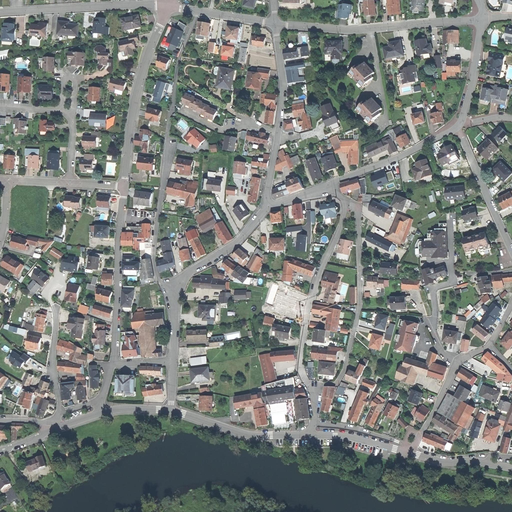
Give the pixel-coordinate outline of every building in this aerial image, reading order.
[(368,12),(373,12),(373,6),(372,6),(372,4),(373,4),(372,0),(361,0),(362,2),(363,13),(368,12)] [(387,8),(387,12),(392,12),(398,11),(396,0),(381,0),(382,1),(385,3),(387,3),(387,8)] [(416,9),(422,10),(422,4),(421,3),(421,2),(423,1),(422,0),(410,0),(410,5),(412,5),(411,9),(416,9)] [(337,2),(336,10),(340,15),(340,17),(342,17),(344,17),(344,16),(347,16),(347,12),(349,10),(350,3),(342,2),(342,3),(339,3),(339,2),(337,2)] [(122,20),(125,31),(142,27),(139,16),(130,18),(122,20)] [(94,33),(105,34),(106,19),(102,19),(99,19),(99,22),(97,22),(95,22),(94,33)] [(202,38),(203,38),(204,35),(208,35),(209,31),(210,27),(209,27),(210,22),(204,22),(199,21),(196,37),(202,38)] [(66,22),(60,22),(59,35),(69,35),(79,36),(80,25),(70,25),(70,23),(66,22)] [(169,26),(162,40),(177,47),(186,30),(184,30),(187,26),(180,22),(176,28),(169,26)] [(14,40),(17,40),(17,32),(15,32),(15,29),(15,25),(11,24),(6,24),(6,28),(4,28),(4,39),(8,39),(14,40)] [(32,25),(32,31),(33,31),(33,36),(37,36),(37,35),(43,36),(43,37),(48,37),(48,24),(42,24),(39,26),(37,26),(32,25)] [(231,24),(226,24),(225,36),(230,36),(229,40),(235,41),(237,25),(231,24)] [(446,42),(456,42),(456,29),(446,29),(446,42)] [(264,35),(252,33),(252,38),(251,43),(262,44),(263,40),(264,35)] [(131,40),(120,42),(122,51),(125,51),(127,50),(128,56),(134,54),(133,49),(136,48),(136,46),(135,44),(134,44),(134,42),(135,42),(139,41),(138,34),(130,36),(131,40)] [(418,39),(413,40),(415,48),(417,48),(418,53),(427,52),(427,51),(430,50),(429,45),(426,46),(424,38),(418,39)] [(330,39),(324,39),(324,51),(331,51),(331,57),(338,57),(338,51),(340,51),(340,39),(334,39),(334,41),(332,41),(330,41),(330,39)] [(389,44),(382,46),(383,52),(386,51),(387,57),(395,55),(402,54),(399,39),(393,40),(388,41),(389,44)] [(223,42),(214,40),(213,47),(222,49),(223,42)] [(229,44),(224,44),(224,56),(236,56),(237,42),(229,42),(229,44)] [(285,54),(285,59),(299,57),(298,50),(298,47),(284,49),(285,54)] [(70,51),(69,65),(71,65),(73,62),(76,65),(78,68),(81,65),(83,65),(83,63),(85,63),(86,52),(84,52),(77,51),(70,51)] [(106,53),(100,53),(100,59),(101,59),(101,66),(104,66),(108,66),(108,63),(108,62),(107,61),(109,59),(109,53),(106,53)] [(505,56),(491,53),(490,61),(492,61),(491,64),(491,66),(489,66),(487,74),(498,77),(500,71),(502,72),(505,56)] [(157,66),(167,69),(170,59),(161,56),(159,61),(157,66)] [(51,71),(55,71),(55,59),(45,59),(45,71),(51,71)] [(446,70),(459,70),(459,66),(459,60),(446,60),(446,70)] [(359,84),(360,85),(370,76),(368,74),(370,72),(372,70),(368,66),(367,67),(366,68),(364,65),(365,64),(366,64),(362,61),(361,62),(358,64),(357,62),(348,71),(351,74),(350,75),(357,81),(359,83),(359,84)] [(405,69),(400,71),(403,84),(415,82),(414,78),(418,77),(415,65),(409,66),(409,67),(404,68),(405,69)] [(235,70),(220,67),(219,75),(217,87),(228,89),(229,84),(232,85),(235,70)] [(249,72),(247,86),(260,88),(261,82),(260,82),(260,80),(261,81),(262,78),(262,77),(269,78),(270,69),(258,68),(258,73),(249,72)] [(288,76),(289,84),(305,81),(304,77),(301,77),(299,68),(287,70),(288,76)] [(0,91),(4,92),(9,92),(9,87),(9,84),(10,75),(0,74),(0,91)] [(24,80),(19,80),(19,92),(23,92),(25,92),(26,93),(28,93),(29,92),(30,92),(30,84),(32,84),(32,78),(24,78),(24,80)] [(263,78),(262,78),(261,81),(261,82),(260,88),(247,86),(246,89),(261,91),(263,82),(263,78)] [(119,80),(113,79),(110,91),(115,93),(116,90),(117,90),(117,88),(121,89),(121,90),(125,91),(126,86),(127,82),(122,81),(119,80)] [(156,88),(164,91),(164,89),(167,90),(169,84),(158,81),(157,85),(157,87),(156,88)] [(48,86),(41,86),(41,98),(45,99),(46,97),(48,97),(50,99),(54,99),(54,93),(52,93),(53,88),(48,88),(48,86)] [(494,90),(492,102),(499,103),(506,105),(509,90),(499,88),(499,87),(495,86),(495,88),(494,90)] [(101,88),(91,88),(91,95),(88,96),(90,98),(92,101),(93,100),(101,100),(101,88)] [(161,98),(164,91),(156,88),(154,96),(161,98)] [(482,100),(492,102),(494,90),(489,89),(484,88),(483,94),(482,100)] [(187,104),(191,106),(194,98),(195,97),(187,94),(183,103),(187,104)] [(270,104),(276,105),(277,96),(267,94),(266,104),(270,104)] [(368,98),(366,100),(364,98),(355,106),(359,109),(358,110),(364,117),(364,116),(367,119),(366,120),(367,121),(377,113),(375,111),(376,109),(379,107),(376,103),(375,103),(374,104),(372,102),(373,101),(374,101),(370,96),(368,98)] [(194,109),(198,111),(202,103),(202,102),(194,98),(191,106),(190,107),(194,109)] [(202,114),(206,116),(209,108),(210,106),(202,103),(198,111),(198,112),(202,114)] [(294,112),(295,117),(301,116),(307,115),(305,104),(293,106),(294,112)] [(326,120),(328,126),(330,125),(338,122),(338,121),(336,116),(337,115),(335,111),(334,111),(331,104),(322,107),(325,115),(327,120),(326,120)] [(161,122),(164,110),(151,107),(148,118),(161,122)] [(210,119),(214,120),(218,111),(209,108),(206,116),(206,117),(210,119)] [(83,109),(83,117),(88,118),(88,126),(106,126),(106,114),(95,113),(95,110),(83,109)] [(411,118),(412,122),(417,121),(422,120),(420,110),(415,111),(410,112),(410,115),(411,118)] [(435,121),(441,120),(439,110),(437,111),(429,112),(431,122),(435,121)] [(266,123),(274,124),(275,119),(276,112),(268,111),(266,123)] [(309,114),(307,115),(301,116),(302,119),(303,123),(304,129),(311,127),(309,114)] [(292,131),(296,130),(294,118),(284,121),(286,130),(291,129),(292,131)] [(21,119),(15,119),(15,123),(17,123),(17,129),(20,129),(20,132),(27,133),(27,129),(28,129),(28,126),(27,126),(28,119),(21,119)] [(42,121),(42,131),(48,131),(48,129),(55,129),(55,123),(48,123),(46,123),(46,121),(42,121)] [(340,127),(338,122),(330,125),(332,130),(340,127)] [(498,132),(494,136),(500,142),(508,134),(501,127),(497,131),(498,132)] [(187,134),(184,137),(191,143),(193,141),(194,142),(195,143),(194,144),(198,148),(206,139),(195,129),(189,135),(187,134)] [(389,132),(390,135),(393,141),(396,140),(398,139),(396,134),(394,130),(389,132)] [(141,134),(140,137),(144,138),(143,145),(148,146),(149,140),(149,135),(141,134)] [(255,141),(268,144),(269,140),(270,137),(265,136),(260,134),(256,134),(255,141)] [(383,138),(384,140),(388,148),(391,154),(398,151),(393,141),(390,135),(383,138)] [(407,135),(398,139),(400,142),(402,147),(406,145),(411,143),(407,135)] [(140,137),(134,136),(133,140),(132,144),(143,145),(144,138),(140,137)] [(96,137),(85,137),(84,141),(84,146),(85,146),(90,146),(96,146),(96,137)] [(233,138),(227,137),(225,149),(235,151),(235,149),(236,144),(237,138),(233,138)] [(484,154),(489,159),(499,148),(489,138),(486,142),(479,149),(481,151),(484,154)] [(384,140),(375,144),(379,153),(383,151),(388,148),(384,140)] [(480,153),(481,151),(479,149),(486,142),(485,141),(477,149),(480,153)] [(342,151),(349,151),(356,151),(355,142),(344,144),(333,145),(335,149),(336,150),(336,151),(342,151)] [(375,144),(367,148),(371,157),(376,154),(379,153),(375,144)] [(439,155),(444,164),(447,163),(459,157),(454,148),(453,148),(452,146),(447,148),(448,151),(444,153),(439,155)] [(280,159),(284,157),(286,157),(287,156),(284,151),(279,153),(278,156),(280,159)] [(356,151),(349,151),(349,164),(354,164),(358,164),(358,151),(356,151)] [(55,169),(60,169),(60,155),(50,154),(49,169),(55,169)] [(94,154),(85,154),(85,160),(82,160),(81,164),(81,169),(82,169),(82,172),(87,172),(87,170),(92,170),(92,165),(94,165),(94,154)] [(323,159),(327,171),(332,170),(336,168),(334,163),(336,162),(333,155),(330,156),(330,154),(326,155),(327,157),(323,159)] [(287,156),(286,157),(289,164),(291,169),(295,167),(291,159),(289,155),(287,156)] [(15,156),(5,156),(5,157),(4,162),(4,168),(10,168),(15,168),(15,156)] [(291,159),(295,167),(301,164),(297,156),(291,159)] [(39,169),(40,157),(30,157),(29,169),(34,169),(39,169)] [(154,158),(141,157),(140,163),(140,168),(152,169),(152,163),(153,163),(154,158)] [(277,161),(276,167),(282,167),(289,164),(286,157),(284,157),(284,158),(277,161)] [(459,159),(459,157),(447,163),(448,164),(450,164),(451,166),(455,164),(454,163),(455,163),(454,161),(459,159)] [(307,161),(314,181),(319,179),(322,178),(315,158),(307,161)] [(183,162),(179,161),(178,164),(178,169),(191,172),(193,162),(183,160),(183,162)] [(420,178),(432,174),(427,161),(421,163),(421,165),(418,166),(419,168),(414,170),(417,180),(420,178)] [(245,163),(235,162),(234,173),(241,174),(246,174),(246,168),(245,168),(245,163)] [(500,175),(505,181),(511,174),(511,172),(502,162),(494,170),(500,175)] [(288,185),(291,194),(297,191),(304,189),(300,178),(296,180),(295,180),(292,181),(287,183),(288,185)] [(366,178),(359,180),(361,187),(360,187),(361,194),(363,194),(366,194),(367,186),(366,178)] [(209,180),(208,189),(212,190),(213,189),(217,189),(217,190),(221,191),(222,181),(209,180)] [(341,184),(343,193),(349,191),(360,187),(361,187),(359,180),(350,183),(350,182),(341,184)] [(180,185),(171,182),(169,188),(168,193),(181,196),(183,185),(180,185)] [(189,187),(183,185),(181,196),(186,198),(189,187)] [(276,199),(291,194),(288,185),(273,190),(276,199)] [(464,186),(447,188),(448,194),(449,193),(449,199),(459,198),(459,197),(461,197),(461,198),(466,197),(466,194),(465,191),(464,186)] [(190,187),(189,187),(186,198),(188,198),(196,200),(198,189),(194,188),(190,187)] [(227,194),(235,195),(236,188),(233,188),(233,187),(228,187),(227,194)] [(250,202),(256,203),(258,190),(252,189),(251,193),(250,202)] [(152,194),(137,191),(136,198),(135,204),(150,206),(152,194)] [(511,195),(511,193),(499,198),(502,204),(504,209),(510,206),(511,205),(511,195)] [(73,196),(66,196),(66,201),(66,206),(73,206),(73,208),(81,208),(82,198),(77,198),(73,198),(73,196)] [(98,206),(110,208),(110,203),(111,197),(99,196),(98,206)] [(395,202),(394,206),(396,207),(399,208),(404,210),(405,206),(406,205),(410,206),(412,201),(397,196),(395,202)] [(194,206),(196,200),(188,198),(187,207),(187,208),(189,208),(189,207),(194,206)] [(372,206),(370,209),(377,213),(381,214),(385,216),(386,215),(389,210),(389,209),(386,207),(381,205),(374,202),(372,206)] [(325,205),(321,206),(323,215),(326,215),(329,214),(330,219),(337,217),(336,213),(337,213),(336,210),(338,207),(336,206),(335,203),(330,204),(329,206),(328,204),(325,205)] [(295,215),(296,220),(304,219),(302,204),(297,205),(294,206),(295,211),(295,212),(295,215)] [(240,219),(241,220),(245,217),(249,215),(243,205),(235,211),(240,219)] [(472,209),(464,211),(467,221),(474,219),(478,218),(477,213),(475,208),(473,208),(474,209),(472,210),(472,209)] [(196,218),(200,223),(213,215),(210,210),(196,218)] [(271,214),(273,224),(283,222),(282,212),(276,213),(271,214)] [(200,223),(202,228),(216,220),(213,215),(200,223)] [(398,215),(394,226),(389,239),(399,243),(401,240),(406,224),(409,219),(398,215)] [(202,228),(205,232),(215,226),(219,224),(218,224),(216,220),(202,228)] [(222,222),(218,224),(219,224),(215,226),(217,230),(224,226),(222,222)] [(423,257),(433,256),(433,258),(447,258),(446,231),(446,228),(446,223),(439,224),(439,229),(435,229),(435,230),(428,230),(428,239),(425,239),(425,241),(422,241),(422,239),(418,239),(415,245),(416,256),(423,256),(423,257)] [(127,230),(127,233),(139,234),(143,234),(145,236),(145,243),(150,243),(151,234),(151,224),(143,224),(143,227),(130,227),(127,230)] [(409,225),(406,224),(401,240),(405,241),(410,226),(409,225)] [(385,237),(389,239),(394,226),(390,225),(385,237)] [(110,227),(97,226),(96,232),(96,237),(101,237),(101,238),(105,238),(109,238),(110,233),(110,227)] [(232,239),(224,226),(217,230),(225,243),(229,241),(232,239)] [(375,232),(384,237),(386,233),(377,228),(375,232)] [(188,233),(192,240),(198,237),(200,236),(197,229),(188,233)] [(127,233),(124,233),(124,239),(123,245),(133,245),(135,245),(135,251),(139,250),(139,243),(139,234),(127,233)] [(309,250),(309,233),(298,234),(299,251),(309,250)] [(368,236),(367,239),(379,245),(382,238),(370,233),(368,236)] [(486,233),(464,239),(466,244),(465,244),(467,251),(476,249),(481,248),(490,245),(488,241),(487,238),(486,233)] [(191,241),(193,245),(200,242),(198,237),(192,240),(191,241)] [(393,244),(382,238),(379,245),(390,251),(393,244)] [(29,241),(15,239),(15,244),(14,249),(30,251),(31,247),(29,247),(29,242),(29,241)] [(55,241),(40,239),(40,240),(48,243),(43,249),(47,252),(55,241)] [(285,239),(271,239),(271,243),(271,250),(274,250),(285,250),(285,239)] [(338,253),(350,256),(352,247),(353,247),(354,242),(342,239),(340,246),(340,248),(339,248),(338,253)] [(193,245),(199,258),(202,256),(206,254),(200,242),(193,245)] [(53,248),(50,253),(60,259),(63,254),(53,248)] [(187,260),(191,259),(189,249),(180,251),(181,255),(182,257),(183,261),(187,260)] [(233,257),(242,264),(246,260),(249,257),(247,256),(245,254),(240,249),(236,253),(233,257)] [(255,255),(262,259),(263,256),(263,252),(258,249),(255,255)] [(164,254),(165,260),(167,260),(171,259),(172,264),(175,263),(172,252),(167,253),(164,254)] [(255,255),(248,268),(255,272),(260,263),(262,259),(255,255)] [(21,264),(8,257),(6,261),(4,264),(4,265),(6,266),(5,267),(16,273),(21,264)] [(64,259),(62,270),(66,271),(70,271),(71,270),(78,271),(80,262),(75,262),(75,259),(74,258),(71,257),(69,258),(69,260),(64,259)] [(89,268),(99,270),(99,263),(100,258),(93,257),(90,257),(89,265),(89,268)] [(151,259),(143,260),(143,266),(144,270),(144,272),(145,272),(151,271),(153,271),(152,265),(151,259)] [(165,260),(158,262),(160,272),(165,271),(170,269),(169,267),(169,265),(167,260),(165,260)] [(225,264),(223,266),(233,274),(238,268),(232,263),(228,260),(225,264)] [(302,263),(294,260),(293,262),(293,269),(299,271),(302,263)] [(284,275),(292,276),(293,269),(293,262),(285,261),(284,275)] [(299,271),(312,276),(314,272),(315,268),(302,263),(299,271)] [(387,265),(384,265),(384,268),(384,273),(398,273),(398,268),(398,264),(387,263),(387,265)] [(24,266),(21,264),(16,273),(19,275),(24,266)] [(444,266),(431,270),(430,267),(421,270),(426,285),(435,282),(434,279),(448,275),(446,270),(444,266)] [(241,270),(238,268),(233,274),(238,278),(243,272),(241,270)] [(214,278),(224,279),(224,276),(218,275),(217,269),(216,269),(212,270),(214,278)] [(32,278),(34,279),(40,271),(39,270),(32,278)] [(250,273),(245,270),(243,272),(238,278),(235,282),(245,284),(248,279),(249,278),(247,277),(250,273)] [(34,279),(35,280),(42,286),(44,284),(43,283),(45,281),(46,282),(49,278),(40,271),(34,279)] [(152,274),(151,271),(145,272),(145,279),(145,280),(153,278),(153,273),(152,274)] [(511,274),(492,276),(495,288),(501,287),(501,284),(503,284),(503,282),(511,281),(511,280),(511,274)] [(104,284),(113,284),(113,279),(113,275),(107,275),(104,275),(104,284)] [(194,283),(194,288),(226,289),(226,282),(218,281),(218,279),(213,279),(213,280),(212,280),(212,277),(201,276),(201,280),(194,279),(194,283)] [(323,285),(329,287),(335,289),(336,284),(338,280),(325,276),(324,281),(323,285)] [(482,277),(478,278),(482,294),(487,293),(487,291),(491,290),(491,287),(493,287),(491,281),(489,281),(488,276),(482,277)] [(0,288),(5,291),(11,282),(2,277),(1,278),(0,277),(0,288)] [(379,278),(369,277),(369,282),(369,286),(378,287),(378,280),(379,278)] [(29,288),(35,293),(42,286),(35,280),(29,288)] [(420,280),(408,280),(407,289),(411,289),(411,288),(420,288),(420,280)] [(80,286),(69,284),(68,292),(68,293),(68,295),(67,296),(66,297),(65,301),(77,303),(80,286)] [(325,301),(334,304),(337,289),(335,289),(329,287),(325,301)] [(283,297),(290,300),(293,291),(293,290),(287,288),(283,297)] [(97,299),(110,303),(111,298),(113,293),(100,289),(99,293),(97,299)] [(271,305),(278,307),(283,293),(275,290),(271,305)] [(134,291),(123,291),(123,298),(122,307),(132,307),(132,299),(134,300),(134,291)] [(293,291),(290,300),(304,305),(306,300),(307,296),(297,293),(293,291)] [(482,299),(485,303),(491,299),(488,295),(485,297),(482,299)] [(406,297),(392,298),(392,300),(389,300),(389,304),(392,304),(392,309),(398,309),(398,310),(402,310),(402,309),(407,309),(406,304),(406,297)] [(481,308),(487,312),(494,319),(499,314),(498,313),(502,308),(494,301),(489,307),(485,304),(481,308)] [(83,314),(86,315),(89,307),(81,305),(78,312),(83,314)] [(112,311),(95,306),(94,312),(100,314),(99,314),(110,318),(111,314),(112,311)] [(216,306),(200,306),(200,311),(200,318),(204,318),(208,318),(207,320),(216,321),(216,315),(216,306)] [(313,313),(327,316),(329,308),(315,306),(314,309),(313,313)] [(470,319),(479,310),(475,306),(466,315),(470,319)] [(329,317),(326,331),(330,332),(337,333),(341,310),(329,308),(327,316),(327,317),(329,317)] [(134,328),(141,327),(147,327),(146,316),(146,312),(143,312),(138,313),(135,313),(134,319),(134,328)] [(487,312),(479,322),(487,328),(490,324),(494,319),(487,312)] [(35,325),(37,325),(39,317),(47,319),(47,316),(40,314),(37,313),(36,317),(37,317),(35,325)] [(375,327),(385,329),(389,316),(379,313),(377,320),(375,327)] [(146,316),(147,327),(152,326),(165,325),(164,319),(164,314),(155,315),(146,316)] [(36,330),(43,332),(45,325),(47,319),(39,317),(37,325),(36,330)] [(268,324),(274,325),(275,319),(266,317),(265,323),(268,324)] [(75,319),(71,319),(70,323),(70,328),(73,329),(72,337),(82,338),(85,320),(82,319),(75,318),(75,319)] [(411,321),(403,320),(396,349),(403,351),(403,350),(413,352),(414,345),(415,345),(417,340),(418,335),(416,334),(419,323),(411,321)] [(459,328),(458,332),(459,332),(462,333),(464,333),(466,321),(458,320),(457,327),(459,328)] [(474,332),(484,339),(486,336),(488,333),(489,333),(481,327),(479,325),(474,332)] [(147,327),(141,327),(142,335),(143,346),(143,349),(148,349),(148,352),(154,351),(152,326),(147,327)] [(292,328),(278,326),(277,331),(276,337),(281,338),(285,339),(285,338),(290,339),(291,334),(292,328)] [(318,330),(315,329),(314,336),(314,342),(325,344),(325,338),(326,331),(318,330)] [(188,336),(188,340),(207,340),(207,330),(200,331),(194,331),(188,331),(188,336)] [(446,330),(444,341),(451,342),(457,343),(458,340),(459,332),(458,332),(446,330)] [(104,331),(94,331),(94,336),(94,342),(96,342),(96,344),(105,344),(105,338),(105,331),(104,331)] [(133,341),(138,340),(136,335),(134,332),(129,332),(133,341)] [(501,342),(509,349),(511,345),(511,333),(510,332),(506,337),(501,342)] [(383,336),(374,334),(372,338),(372,341),(370,347),(380,349),(383,336)] [(42,338),(30,336),(29,339),(27,349),(35,350),(36,348),(40,349),(41,344),(42,338)] [(210,340),(211,347),(220,346),(219,343),(224,343),(223,339),(212,340),(210,340)] [(469,340),(463,339),(461,352),(468,351),(470,340),(469,340)] [(58,349),(70,353),(72,346),(69,345),(60,342),(59,346),(58,349)] [(134,345),(124,346),(125,351),(125,357),(138,356),(138,348),(138,345),(134,345)] [(76,347),(75,347),(73,354),(71,360),(78,362),(80,355),(82,349),(76,347)] [(155,357),(154,351),(148,352),(148,349),(143,349),(144,358),(155,357)] [(328,350),(314,349),(313,353),(313,358),(327,359),(328,350)] [(329,350),(328,350),(327,359),(337,360),(338,351),(331,351),(329,350)] [(295,351),(279,352),(279,353),(279,361),(296,360),(295,355),(295,351)] [(431,351),(430,353),(426,365),(431,367),(433,367),(435,363),(437,354),(431,351)] [(27,363),(31,358),(25,354),(23,357),(17,352),(11,360),(14,362),(13,363),(19,367),(19,366),(22,368),(26,362),(27,363)] [(511,375),(503,365),(488,352),(485,356),(483,359),(487,363),(489,364),(495,369),(496,370),(499,373),(503,374),(511,375)] [(271,353),(260,355),(267,385),(278,382),(274,362),(272,356),(271,354),(271,353)] [(279,353),(271,354),(272,356),(274,362),(279,361),(279,353)] [(429,353),(426,364),(407,357),(404,365),(402,369),(406,371),(402,380),(412,384),(413,384),(418,371),(429,374),(431,367),(426,365),(430,353),(429,353)] [(88,357),(80,355),(78,362),(79,364),(86,365),(87,362),(87,359),(88,357)] [(190,358),(191,365),(202,364),(201,357),(190,358)] [(402,369),(404,365),(407,357),(406,357),(398,367),(400,368),(396,377),(402,380),(406,371),(402,369)] [(59,366),(59,370),(72,371),(73,364),(69,364),(66,363),(60,363),(59,366)] [(335,364),(320,363),(319,374),(325,375),(334,376),(335,364)] [(429,374),(444,379),(445,374),(447,367),(435,363),(433,367),(431,367),(429,374)] [(361,364),(357,373),(361,375),(362,375),(366,366),(362,364),(361,364)] [(91,367),(92,377),(99,377),(100,377),(98,367),(91,367)] [(191,376),(192,383),(197,382),(200,382),(200,381),(210,380),(210,378),(209,373),(209,368),(191,370),(191,376)] [(460,372),(458,375),(469,383),(470,382),(474,376),(462,369),(460,372)] [(349,375),(347,379),(356,383),(358,384),(361,375),(357,373),(350,370),(349,375)] [(27,373),(24,381),(30,383),(32,378),(33,375),(27,373)] [(85,381),(85,374),(78,373),(77,381),(85,381)] [(511,379),(511,375),(503,374),(502,380),(511,382),(511,379)] [(122,376),(118,376),(118,382),(119,383),(121,383),(121,384),(121,385),(118,385),(117,386),(117,392),(125,392),(125,394),(127,394),(127,392),(135,393),(135,377),(131,377),(131,376),(122,376)] [(99,377),(92,377),(93,391),(97,391),(100,390),(100,384),(100,381),(99,377)] [(294,378),(287,380),(287,388),(295,387),(294,378)] [(375,383),(365,379),(363,384),(373,388),(375,383)] [(267,385),(262,387),(266,403),(269,402),(271,402),(272,405),(277,404),(283,404),(282,401),(297,399),(295,391),(295,387),(287,388),(287,380),(278,382),(267,385)] [(42,381),(39,389),(46,392),(47,391),(48,389),(50,384),(42,381)] [(75,382),(61,383),(63,401),(67,400),(71,400),(70,388),(76,388),(76,387),(75,382)] [(148,388),(149,395),(155,395),(163,393),(162,386),(156,387),(156,384),(152,385),(152,387),(148,388)] [(369,402),(371,403),(380,386),(378,385),(369,402)] [(34,389),(29,387),(27,386),(24,390),(34,394),(37,395),(39,389),(35,388),(34,389)] [(86,399),(85,386),(78,387),(79,400),(83,400),(86,399)] [(456,396),(455,397),(464,401),(465,402),(468,397),(471,391),(462,386),(459,390),(458,393),(459,393),(457,397),(456,396)] [(496,402),(500,392),(497,390),(494,389),(486,386),(482,396),(491,400),(491,401),(495,403),(496,402)] [(324,398),(332,399),(334,387),(325,387),(324,398)] [(39,389),(37,395),(44,398),(46,392),(39,389)] [(26,408),(31,409),(34,394),(24,390),(18,403),(20,404),(21,402),(27,404),(26,408)] [(304,390),(295,391),(297,399),(307,397),(306,393),(304,390)] [(353,420),(357,422),(365,403),(367,399),(369,393),(368,393),(365,391),(361,390),(358,396),(357,396),(356,398),(357,399),(352,411),(351,410),(350,413),(351,414),(349,419),(353,420)] [(409,401),(419,404),(421,399),(423,393),(413,390),(413,391),(411,395),(409,401)] [(244,408),(255,406),(264,404),(262,393),(242,397),(244,408)] [(449,393),(438,412),(454,420),(464,401),(455,397),(449,393)] [(212,397),(201,397),(201,411),(206,411),(212,411),(212,397)] [(237,409),(244,408),(242,397),(235,398),(237,409)] [(41,405),(40,406),(47,408),(49,403),(50,401),(43,398),(41,405)] [(322,411),(329,412),(330,406),(332,399),(324,398),(323,404),(322,411)] [(371,404),(374,406),(381,410),(384,403),(376,398),(371,404)] [(307,399),(296,400),(299,420),(304,420),(310,419),(307,399)] [(511,403),(502,400),(499,409),(508,412),(511,403)] [(465,402),(464,401),(454,420),(465,427),(475,408),(468,403),(465,402)] [(395,405),(390,403),(385,414),(389,416),(394,419),(400,408),(398,407),(395,405)] [(47,408),(40,406),(37,414),(40,415),(44,417),(47,408)] [(418,409),(416,414),(424,419),(427,415),(428,412),(421,408),(420,407),(418,409)] [(481,408),(475,421),(482,423),(485,414),(482,413),(484,410),(481,408)] [(265,409),(256,411),(258,426),(263,426),(268,425),(266,418),(266,416),(265,410),(265,409)] [(369,424),(373,426),(379,414),(372,411),(366,422),(369,424)] [(435,418),(433,421),(446,429),(450,422),(446,420),(443,418),(437,415),(435,418)] [(500,421),(499,422),(499,424),(504,425),(507,417),(502,415),(501,418),(500,421)] [(475,436),(478,437),(482,423),(475,421),(471,435),(475,436)] [(458,427),(450,422),(446,429),(452,432),(452,433),(454,434),(458,427)] [(491,440),(495,442),(501,425),(498,425),(497,424),(492,422),(489,422),(484,437),(491,439),(491,440)] [(0,435),(10,436),(11,427),(0,425),(0,435)] [(425,437),(423,440),(435,445),(437,439),(438,438),(431,435),(426,433),(425,437)] [(458,436),(454,434),(452,433),(450,436),(449,439),(455,441),(458,436)] [(504,452),(508,453),(511,438),(509,438),(506,437),(505,437),(503,443),(503,445),(501,451),(504,452)] [(446,440),(445,440),(444,442),(442,441),(437,439),(435,445),(445,449),(448,441),(446,440)] [(27,462),(30,471),(36,469),(46,466),(43,456),(36,458),(37,459),(33,461),(27,462)] [(0,475),(0,486),(2,490),(11,484),(8,480),(4,473),(0,475)]
